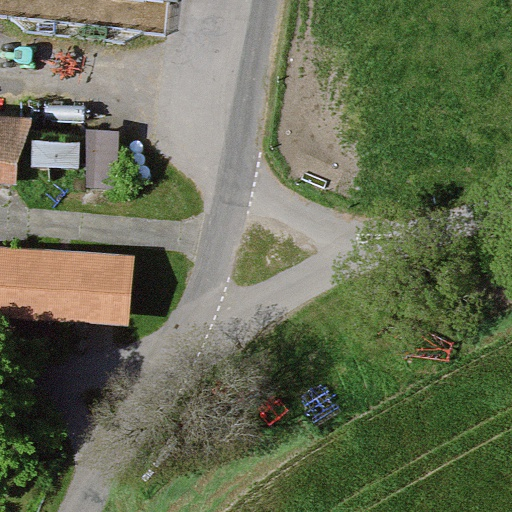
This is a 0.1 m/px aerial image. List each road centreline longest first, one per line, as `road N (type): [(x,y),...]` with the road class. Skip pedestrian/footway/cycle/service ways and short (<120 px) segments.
road 1 (unclassified): [(197,334),(394,238)]
road 2 (unclassified): [(197,334),(78,511)]
road 3 (unclassified): [(269,0),(241,174)]
road 4 (unclassified): [(241,174),(313,218),(394,238)]
road 5 (unclassified): [(241,174),(197,334)]
road 6 (unclassified): [(394,238),(511,207)]
